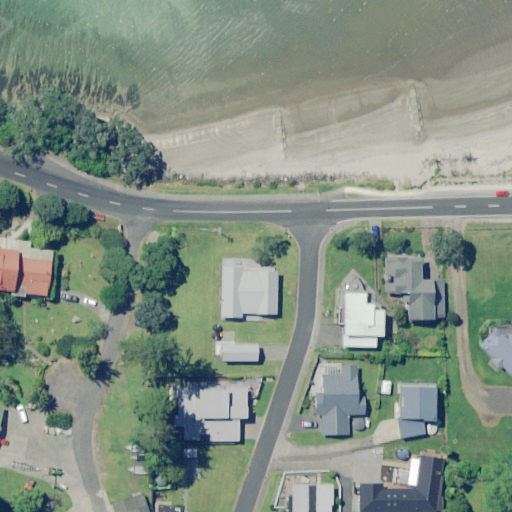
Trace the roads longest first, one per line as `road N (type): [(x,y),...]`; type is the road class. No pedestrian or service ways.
road 1 (unclassified): [(140,207),(86,424),(84,455),(99,511)]
road 2 (residential): [(245,511),(307,311),(305,211)]
road 3 (secondary): [(511,205),(305,211)]
road 4 (secondary): [(305,211),(140,207)]
road 5 (secondary): [(140,207),(0,167)]
